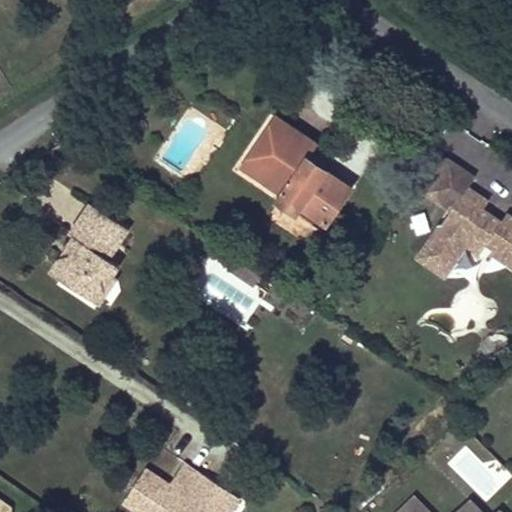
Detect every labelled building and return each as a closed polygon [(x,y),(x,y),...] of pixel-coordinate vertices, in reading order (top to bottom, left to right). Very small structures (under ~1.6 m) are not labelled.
[(280,140),(290,125),(277,116),(243,165),(261,177),(271,162),(260,154),(273,135),(280,140)] [(261,177),(282,192),(276,200),(321,231),(351,187),(309,157),(318,144),(290,125),(280,140),(273,135),(260,154),(271,162),(261,177)] [(480,181),(447,160),(420,194),(447,214),(416,261),(444,280),(466,251),(476,256),(485,253),(511,271),(511,217),(501,224),(487,213),(488,203),(472,192),(480,181)] [(128,229),(89,202),(69,233),(73,237),(48,271),(93,302),(118,265),(107,258),(128,229)] [(261,277),(236,260),(229,270),(254,287),(261,277)] [(226,511),(236,497),(184,464),(175,478),(177,485),(173,490),(169,487),(145,472),(124,505),(134,511),(226,511)] [(431,511),(416,496),(399,511),(431,511)] [(233,511),(241,500),(236,497),(226,511),(233,511)] [(483,511),(471,499),(458,511),(502,511),(499,508),(494,511),(483,511)]
